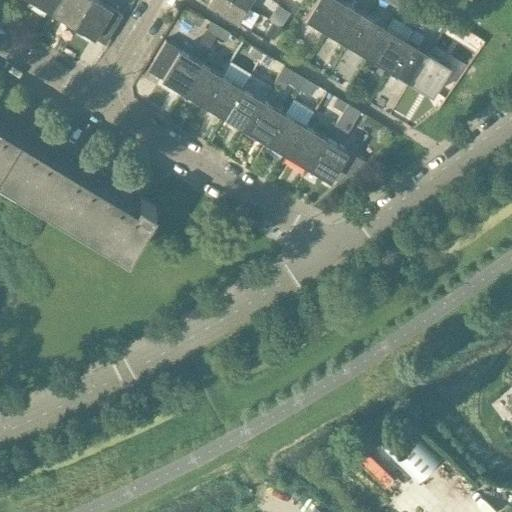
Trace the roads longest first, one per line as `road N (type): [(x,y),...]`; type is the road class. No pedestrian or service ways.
road 1 (tertiary): [(0,425),(181,342),(330,247)]
road 2 (residential): [(330,247),(96,99)]
road 3 (tertiary): [(330,247),(511,114)]
